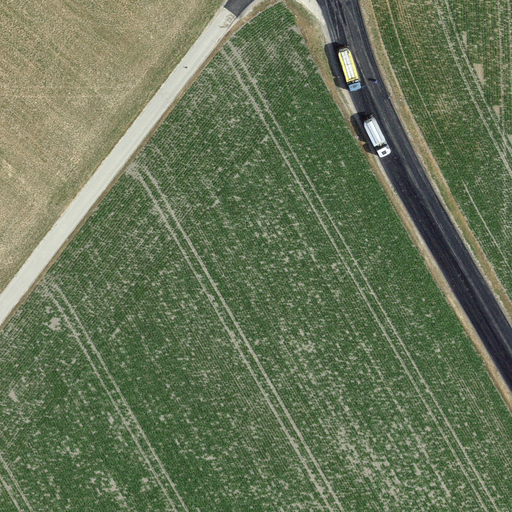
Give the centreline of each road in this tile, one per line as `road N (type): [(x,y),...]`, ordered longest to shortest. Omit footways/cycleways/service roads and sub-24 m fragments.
road 1 (tertiary): [(511,360),(374,109),(344,0)]
road 2 (track): [(240,0),(0,311)]
